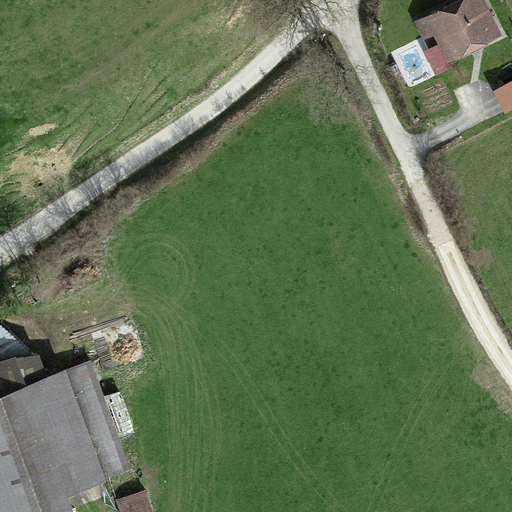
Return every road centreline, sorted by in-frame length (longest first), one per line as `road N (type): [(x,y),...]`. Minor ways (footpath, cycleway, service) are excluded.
road 1 (residential): [(342,0),(220,102),(0,252)]
road 2 (track): [(338,0),(402,160),(511,381)]
